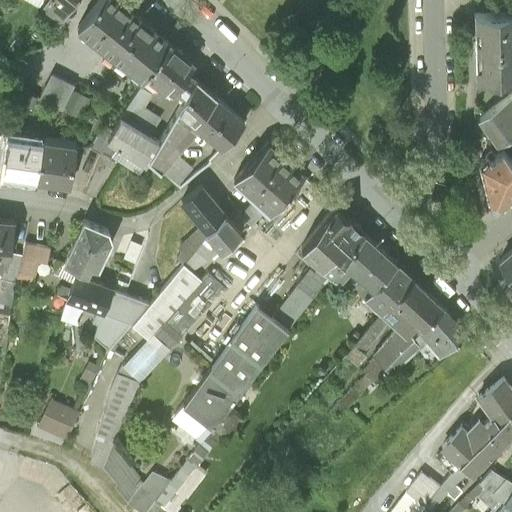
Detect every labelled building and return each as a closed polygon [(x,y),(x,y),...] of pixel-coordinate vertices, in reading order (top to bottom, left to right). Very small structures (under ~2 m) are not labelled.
[(47,0),(53,3),(55,10),(62,13),(69,0),(47,0)] [(142,79),(148,70),(168,40),(119,0),(96,0),(77,25),(142,79)] [(511,12),(474,14),(476,79),(511,78),(511,12)] [(171,89),(183,95),(195,76),(187,69),(194,61),(168,40),(148,70),(158,78),(161,81),(159,85),(169,92),(171,89)] [(142,79),(119,113),(149,132),(160,114),(143,103),(158,78),(148,70),(142,79)] [(38,95),(61,106),(73,82),(51,71),(38,95)] [(184,131),(194,120),(193,119),(216,94),(195,76),(183,95),(157,138),(147,155),(159,165),(174,148),(187,134),(184,131)] [(89,97),(74,89),(65,107),(79,115),(89,97)] [(511,91),(478,115),(498,143),(511,132),(511,91)] [(244,119),(216,94),(193,119),(194,120),(222,145),(244,119)] [(0,101),(0,123),(8,125),(12,103),(0,101)] [(119,113),(110,129),(108,134),(145,159),(147,155),(157,138),(149,132),(119,113)] [(138,170),(145,159),(108,134),(110,129),(100,124),(89,143),(109,154),(110,151),(138,170)] [(46,131),(41,138),(35,176),(70,180),(76,135),(46,131)] [(2,170),(35,176),(41,138),(8,133),(2,170)] [(233,176),(254,197),(264,207),(268,211),(302,174),(267,141),(233,176)] [(491,148),(478,159),(488,200),(498,204),(511,191),(511,159),(501,147),(495,152),(491,148)] [(192,164),(174,148),(159,165),(174,179),(192,164)] [(181,196),(202,222),(220,246),(226,252),(245,235),(200,181),(181,196)] [(251,221),(264,207),(254,197),(243,209),(243,215),(251,221)] [(330,270),(342,257),(364,231),(334,204),(300,244),(320,261),(330,270)] [(0,263),(4,263),(9,247),(14,217),(0,215),(0,263)] [(83,216),(63,258),(85,269),(89,261),(97,265),(111,235),(107,226),(83,216)] [(53,242),(57,223),(30,218),(27,236),(53,242)] [(176,253),(182,259),(191,267),(220,246),(202,222),(178,244),(181,247),(176,253)] [(353,283),(364,294),(395,261),(364,231),(342,257),(361,275),(353,283)] [(129,238),(122,255),(133,259),(140,242),(129,238)] [(24,239),(21,249),(15,273),(32,277),(36,257),(46,259),(49,244),(24,239)] [(0,307),(9,310),(15,273),(21,249),(9,247),(4,263),(0,280),(0,307)] [(511,249),(498,261),(511,281),(511,282),(511,283),(511,284),(511,249)] [(130,319),(147,334),(201,276),(191,267),(182,259),(130,319)] [(270,312),(287,325),(330,270),(320,261),(314,268),(309,264),(270,312)] [(378,299),(381,309),(412,277),(395,261),(364,294),(378,299)] [(147,334),(122,361),(138,378),(224,283),(208,268),(201,276),(147,334)] [(112,284),(75,271),(60,314),(75,320),(81,301),(104,309),(112,284)] [(412,277),(381,309),(388,316),(397,325),(405,333),(408,331),(413,335),(417,331),(442,305),(412,277)] [(254,300),(173,412),(198,432),(195,437),(199,439),(212,422),(287,325),(270,312),(254,300)] [(442,305),(417,331),(424,339),(439,356),(464,332),(442,305)] [(361,347),(388,316),(381,309),(344,351),(355,361),(364,349),(361,347)] [(384,364),(413,335),(408,331),(405,333),(397,325),(371,353),(378,360),(375,364),(369,358),(361,367),(364,370),(329,403),(336,410),(384,364)] [(424,339),(417,331),(413,335),(384,364),(389,370),(424,339)] [(90,356),(80,376),(91,381),(100,361),(90,356)] [(111,439),(138,378),(122,361),(117,368),(108,388),(89,459),(99,467),(101,462),(116,480),(114,483),(127,500),(143,511),(142,511),(174,511),(208,467),(197,458),(219,428),(212,422),(199,439),(169,477),(151,467),(142,478),(111,439)] [(483,425),(488,431),(511,410),(511,389),(502,376),(477,395),(486,409),(492,417),(483,425)] [(52,399),(41,421),(67,433),(77,411),(52,399)] [(458,461),(488,431),(483,425),(492,417),(486,409),(472,425),(466,418),(441,444),(445,448),(458,461)] [(511,432),(511,410),(488,431),(458,461),(466,471),(470,474),(511,432)] [(438,456),(452,469),(458,461),(445,448),(438,456)] [(452,469),(440,484),(425,503),(431,508),(448,490),(455,497),(461,489),(455,483),(466,471),(458,461),(452,469)] [(499,498),(505,503),(511,491),(511,481),(490,467),(447,511),(457,511),(476,494),(491,507),(499,498)] [(416,511),(425,503),(440,484),(421,469),(405,489),(406,490),(387,511),(416,511)] [(511,511),(511,491),(505,503),(498,511),(511,511)]
